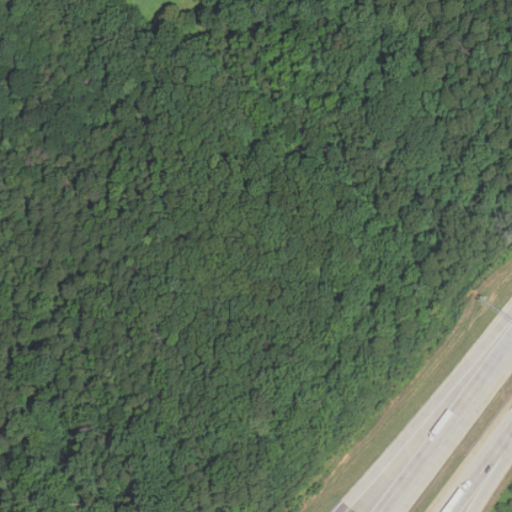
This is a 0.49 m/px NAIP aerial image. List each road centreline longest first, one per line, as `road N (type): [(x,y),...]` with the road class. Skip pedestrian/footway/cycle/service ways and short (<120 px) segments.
road 1 (motorway): [(487,372),(345,511)]
road 2 (motorway): [(487,372),(383,511)]
